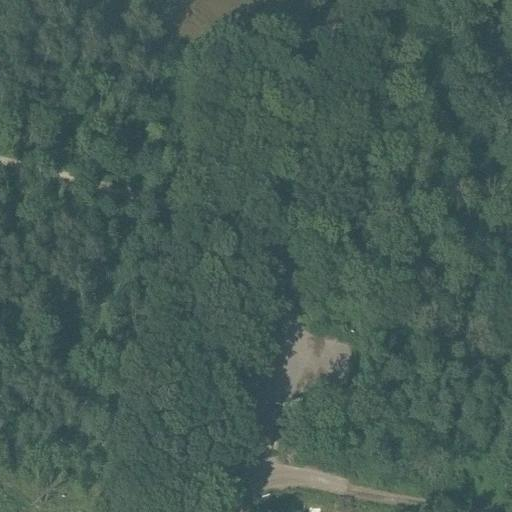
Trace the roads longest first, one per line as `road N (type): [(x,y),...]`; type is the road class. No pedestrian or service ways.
road 1 (unclassified): [(352,0),(259,404)]
road 2 (track): [(290,256),(109,186),(0,163)]
road 3 (track): [(247,472),(422,511)]
